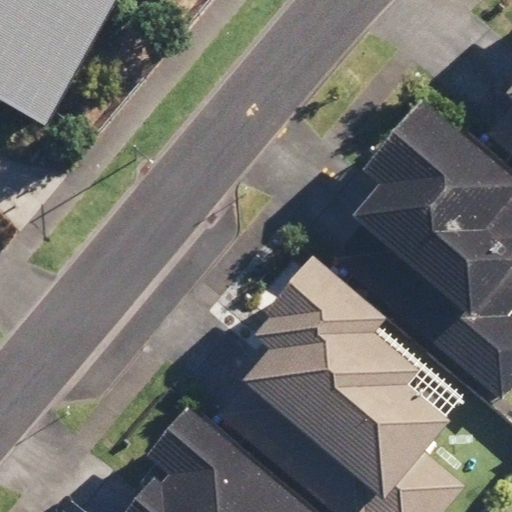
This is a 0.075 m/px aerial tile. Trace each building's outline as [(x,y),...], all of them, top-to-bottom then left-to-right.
[(0,0),(0,97),(48,123),(111,0),(0,0)] [(511,168),(443,100),(380,169),(399,187),(372,216),(377,221),(347,254),(510,403),(511,400),(511,309),(505,302),(511,294),(511,168)] [(511,113),(496,131),(511,145),(511,113)] [(233,334),(194,381),(235,415),(230,421),(338,511),(458,511),(476,491),(440,461),(472,424),(426,385),(437,372),(400,341),(413,326),(332,258),(254,351),(233,334)] [(327,511),(210,411),(165,463),(178,474),(144,511),(327,511)]
